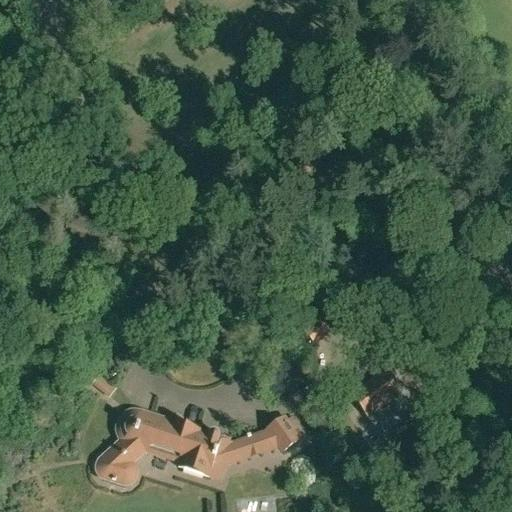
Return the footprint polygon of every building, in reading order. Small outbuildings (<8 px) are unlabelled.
[(299,326),(314,343),(330,330),(315,312),(299,326)] [(401,397),(384,372),(350,395),(367,420),(401,397)] [(91,386),(99,392),(107,383),(98,377),(91,386)] [(181,459),(178,469),(221,482),(226,466),(276,447),(266,431),(231,443),(140,415),(136,414),(130,414),(126,414),(122,416),(119,418),(116,422),(115,425),(113,429),(113,433),(114,437),(115,441),(117,444),(97,461),(94,465),(93,468),(92,473),(93,477),(95,480),(99,483),(101,484),(123,491),(127,490),(131,488),(134,486),(136,482),(137,478),(137,474),(136,470),(135,468),(132,464),(148,449),(181,459)] [(276,447),(280,452),(302,439),(287,417),(266,431),(276,447)]
